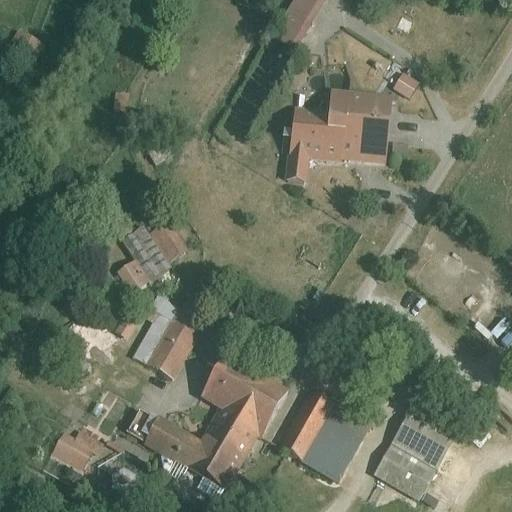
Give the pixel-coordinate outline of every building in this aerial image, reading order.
[(289,0),(277,23),(301,37),(322,0),(289,0)] [(13,41),(4,60),(29,73),(39,54),(13,41)] [(284,193),(296,193),(297,163),(368,167),(370,113),(329,111),(328,133),(286,131),(285,155),(284,193)] [(114,219),(103,228),(151,290),(178,269),(164,252),(177,242),(157,216),(142,228),(143,230),(131,240),(114,219)] [(203,326),(174,306),(140,357),(169,377),(203,326)] [(170,456),(219,489),(283,391),(223,351),(198,389),(212,399),(189,434),(152,410),(140,427),(174,449),(170,456)] [(357,421),(308,393),(281,439),(319,461),(331,440),(342,446),(357,421)] [(70,439),(55,458),(81,477),(95,457),(70,439)] [(386,478),(402,486),(418,452),(402,445),(386,478)]
